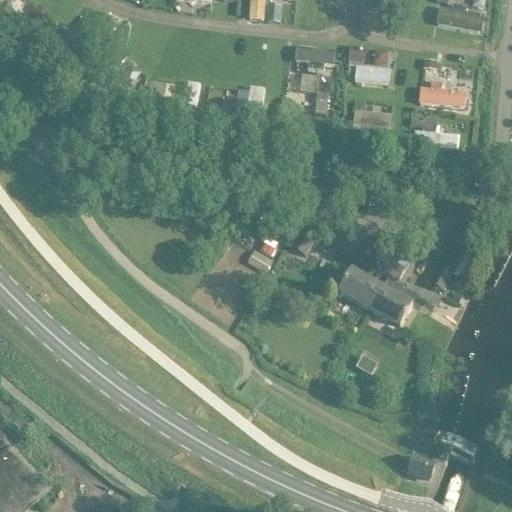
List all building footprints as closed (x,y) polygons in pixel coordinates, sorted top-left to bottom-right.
[(261,17),(261,0),(249,0),(249,17),(261,17)] [(326,0),(327,22),(341,21),(339,0),(326,0)] [(436,2),(435,29),(479,30),(479,12),(456,11),(457,2),(436,2)] [(293,56),(306,57),(306,70),(331,71),(332,45),(293,44),(293,56)] [(347,46),(347,63),(388,62),(388,46),(347,46)] [(441,61),(440,77),(454,78),(455,62),(441,61)] [(388,82),(388,63),(352,64),(353,83),(388,82)] [(464,107),(464,85),(416,85),(416,106),(464,107)] [(431,152),(458,151),(457,132),(430,133),(431,152)] [(320,233),(306,225),(302,231),(288,222),(279,238),(293,246),(291,249),(305,257),(320,233)] [(452,247),(440,269),(432,282),(445,290),(465,254),(452,247)] [(273,263),(255,253),(248,265),(266,275),(273,263)] [(390,276),(396,265),(387,260),(381,271),(390,276)] [(406,271),(396,265),(390,276),(399,282),(406,271)] [(378,298),(382,290),(352,272),(339,295),(370,312),(378,298)] [(382,290),(378,298),(370,312),(401,329),(413,307),(382,290)] [(372,378),(378,367),(363,358),(357,369),(372,378)] [(425,461),(421,459),(420,462),(415,461),(409,476),(430,483),(435,468),(424,464),(425,461)]
